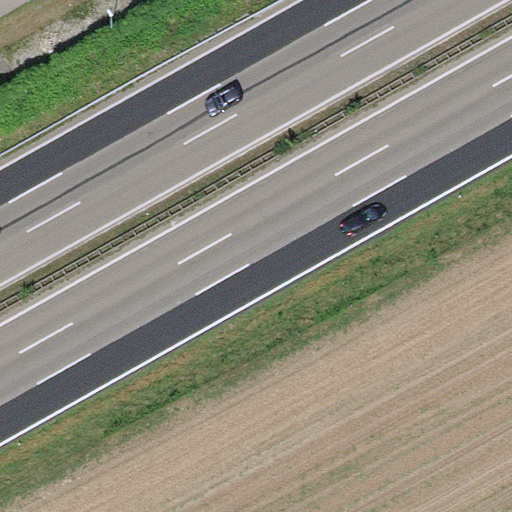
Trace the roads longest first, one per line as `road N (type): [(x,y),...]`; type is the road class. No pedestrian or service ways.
road 1 (motorway): [(0,383),(511,94)]
road 2 (motorway): [(404,0),(0,226)]
